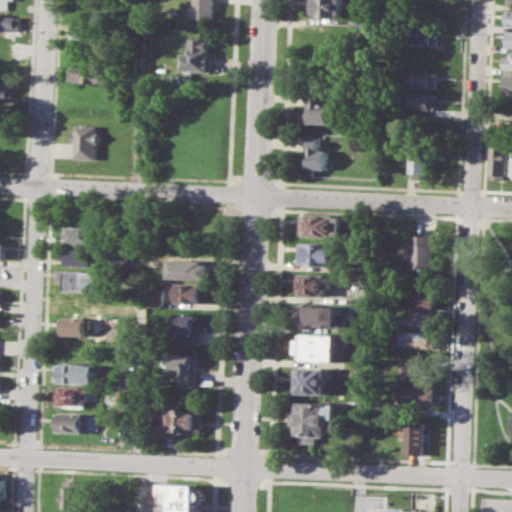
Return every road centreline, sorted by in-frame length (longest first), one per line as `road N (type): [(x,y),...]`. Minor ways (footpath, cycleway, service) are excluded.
road 1 (residential): [(0,183),(511,206)]
road 2 (residential): [(46,0),(25,511)]
road 3 (residential): [(481,0),(462,476)]
road 4 (secondary): [(262,0),(244,468)]
road 5 (residential): [(0,456),(244,468)]
road 6 (residential): [(244,468),(462,476)]
